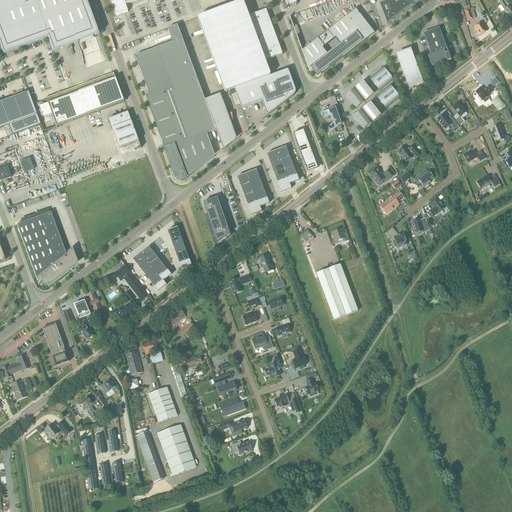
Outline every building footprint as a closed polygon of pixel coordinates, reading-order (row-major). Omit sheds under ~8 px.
[(94,36),(100,34),(86,0),(0,0),(0,45),(3,54),(47,38),(53,52),(79,42),(79,43),(80,42),(93,37),(94,37),(94,36)] [(109,0),(116,16),(121,14),(128,12),(126,5),(139,0),(109,0)] [(295,0),(283,0),(287,9),(297,5),(295,0)] [(387,24),(397,16),(391,0),(389,0),(380,4),(387,24)] [(391,0),(397,16),(407,8),(403,0),(391,0)] [(403,0),(407,8),(417,1),(416,0),(403,0)] [(465,10),(470,9),(469,6),(467,0),(461,0),(464,8),(464,7),(465,10)] [(505,0),(498,0),(506,13),(507,12),(509,16),(511,14),(511,8),(511,9),(510,6),(508,8),(507,5),(508,4),(505,0)] [(198,18),(198,19),(224,92),(225,92),(225,93),(226,93),(229,92),(235,89),(270,77),(270,76),(271,76),(271,75),(263,53),(273,49),(279,47),(282,55),(283,55),(266,10),(269,18),(259,22),(252,24),(245,6),(244,2),(243,2),(243,1),(242,1),(198,18)] [(310,72),(312,70),(317,76),(321,73),(322,74),(334,64),(369,38),(374,33),(370,28),(356,9),(328,31),(302,51),(310,72)] [(470,9),(465,10),(468,21),(473,20),(473,19),(476,18),(473,10),(470,11),(470,9)] [(474,28),(479,36),(487,31),(482,22),(474,28)] [(145,95),(163,143),(174,174),(175,176),(176,178),(178,180),(181,181),(183,180),(185,179),(185,180),(187,178),(215,156),(207,134),(216,131),(205,100),(178,25),(168,29),(173,43),(135,56),(149,94),(145,95)] [(431,55),(428,56),(432,66),(447,61),(451,60),(451,59),(440,29),(424,34),(431,55)] [(407,82),(409,87),(423,82),(421,77),(411,50),(408,51),(399,54),(397,55),(407,82)] [(381,68),(372,76),(371,75),(371,76),(376,82),(373,84),(375,86),(378,84),(382,90),(378,93),(383,100),(380,102),(382,104),(384,102),(389,108),(390,108),(399,100),(399,101),(399,100),(397,97),(398,97),(396,94),(395,95),(388,86),(393,82),(390,79),(391,79),(389,76),(389,77),(381,68)] [(114,73),(45,99),(56,127),(124,102),(114,73)] [(294,96),(293,95),(294,90),(296,90),(292,79),(283,82),(279,73),(270,77),(235,89),(236,93),(242,108),(262,101),(267,114),(267,115),(268,115),(262,120),(277,109),(279,107),(294,96)] [(499,83),(496,78),(490,83),(493,87),(499,83)] [(357,108),(359,106),(357,104),(368,94),(370,97),(372,95),(370,93),(362,83),(347,95),(355,105),(357,108)] [(488,87),(484,91),(482,88),(481,88),(480,88),(477,90),(478,91),(476,92),(479,97),(478,98),(480,101),(482,100),(482,101),(483,100),(485,103),(489,100),(487,97),(488,97),(488,96),(492,92),(488,87)] [(0,128),(8,126),(12,136),(40,125),(36,115),(28,92),(0,101),(0,128)] [(221,95),(205,100),(216,131),(223,150),(237,139),(231,122),(233,121),(232,113),(228,115),(221,95)] [(465,122),(461,117),(466,112),(459,103),(453,108),(458,114),(454,117),(460,126),(465,122)] [(370,104),(354,117),(362,126),(364,129),(366,127),(364,125),(376,115),(378,118),(379,116),(377,114),(378,114),(370,104)] [(322,113),(324,118),(331,115),(334,123),(327,128),(329,133),(341,124),(336,108),(322,113)] [(138,141),(141,147),(135,150),(141,148),(128,112),(108,119),(119,148),(138,141)] [(447,118),(444,114),(438,119),(445,129),(452,124),(452,125),(456,123),(450,115),(447,118)] [(492,128),(497,141),(502,139),(508,142),(510,138),(502,134),(499,126),(492,128)] [(295,139),(305,135),(304,131),(303,130),(297,133),(294,134),(293,134),(293,135),(294,134),(295,139)] [(307,140),(305,135),(295,139),(297,143),(307,140)] [(299,148),(309,144),(307,140),(297,143),(299,148)] [(309,144),(299,148),(301,153),(310,149),(309,144)] [(413,145),(409,148),(410,150),(409,151),(405,146),(403,148),(403,147),(402,147),(399,149),(399,150),(399,151),(398,152),(406,162),(413,157),(411,154),(413,153),(417,159),(421,156),(413,145)] [(280,150),(277,151),(279,156),(288,152),(286,148),(287,147),(286,147),(280,150)] [(310,149),(301,153),(302,157),(312,154),(310,149)] [(468,153),(463,155),(468,163),(478,157),(481,161),(485,159),(481,152),(476,154),(474,150),(469,154),(468,153)] [(267,154),(267,155),(269,159),(279,156),(277,151),(274,152),(267,154)] [(288,152),(279,156),(280,160),(290,157),(288,152)] [(314,158),(312,154),(302,157),(304,162),(314,158)] [(279,156),(269,159),(271,164),(280,160),(279,156)] [(290,157),(280,160),(282,165),(292,162),(290,157)] [(29,158),(20,162),(24,173),(33,170),(29,158)] [(304,162),(306,167),(316,163),(314,158),(304,162)] [(280,160),(271,164),(273,169),(282,165),(280,160)] [(292,162),(282,165),(284,170),(293,166),(292,162)] [(308,172),(318,168),(317,167),(316,163),(306,167),(306,168),(308,172)] [(282,165),(273,169),(274,173),(284,170),(282,165)] [(293,166),(284,170),(286,175),(295,171),(293,166)] [(0,179),(0,181),(0,180),(0,181),(0,182),(11,178),(10,177),(9,175),(9,174),(8,174),(8,172),(7,170),(6,168),(7,168),(7,167),(0,169),(0,179)] [(384,174),(383,176),(377,168),(369,175),(370,176),(370,177),(372,180),(374,180),(378,185),(378,184),(380,186),(384,183),(382,181),(384,180),(386,182),(389,180),(395,175),(390,169),(384,174)] [(247,174),(249,179),(259,175),(257,170),(256,170),(250,173),(250,172),(247,174)] [(284,170),(274,173),(276,178),(286,175),(284,170)] [(295,171),(286,175),(287,179),(297,175),(295,171)] [(419,181),(423,187),(427,184),(431,181),(430,181),(434,178),(428,171),(422,176),(421,174),(414,179),(417,183),(419,181)] [(404,183),(411,177),(408,172),(400,179),(404,183)] [(238,178),(239,182),(249,179),(247,174),(244,175),(238,177),(237,177),(237,178),(238,178)] [(260,180),(259,175),(249,179),(251,183),(260,180)] [(286,175),(276,178),(278,183),(287,179),(286,175)] [(297,175),(287,179),(289,184),(290,184),(293,183),(299,180),(297,176),(297,175)] [(477,182),(481,190),(485,187),(486,188),(490,185),(490,184),(491,183),(494,188),(500,184),(494,175),(489,178),(487,176),(477,182)] [(251,183),(249,179),(239,182),(241,187),(251,183)] [(287,179),(278,183),(280,187),(289,184),(287,179)] [(252,188),(262,184),(260,180),(251,183),(252,188)] [(397,181),(392,185),(395,189),(400,185),(397,181)] [(251,183),(241,187),(243,192),(252,188),(251,183)] [(252,188),(254,193),(264,189),(262,184),(252,188)] [(289,184),(280,187),(281,192),(282,192),(285,191),(291,189),(290,184),(289,184)] [(243,192),(245,196),(254,193),(252,188),(243,192)] [(266,194),(264,189),(254,193),(256,197),(266,194)] [(381,206),(386,213),(398,204),(397,203),(403,198),(399,193),(400,192),(399,192),(381,206)] [(245,196),(246,201),(256,197),(254,193),(245,196)] [(267,198),(266,194),(256,197),(258,202),(268,198),(267,198)] [(258,202),(256,197),(246,201),(248,205),(248,206),(258,202)] [(231,236),(218,198),(203,203),(218,246),(231,236)] [(268,198),(258,202),(259,207),(260,207),(263,206),(269,203),(267,199),(268,199),(268,198)] [(432,209),(430,211),(434,216),(438,213),(445,208),(443,206),(444,205),(441,202),(440,203),(438,200),(431,205),(434,208),(433,210),(432,209)] [(250,210),(259,207),(258,202),(248,206),(250,210)] [(260,207),(259,207),(250,210),(252,215),(255,214),(262,212),(260,207)] [(16,225),(36,279),(40,276),(43,280),(39,283),(38,284),(41,285),(48,286),(73,267),(77,263),(77,262),(72,249),(67,253),(67,254),(66,255),(50,213),(16,225)] [(421,225),(419,219),(411,222),(416,233),(417,235),(424,233),(423,231),(423,230),(429,228),(427,223),(421,225)] [(170,230),(168,231),(170,236),(179,232),(178,227),(176,228),(175,228),(176,228),(170,230),(169,230),(170,230)] [(397,246),(398,248),(406,245),(405,241),(406,241),(403,234),(399,235),(393,228),(387,234),(393,242),(395,247),(397,246)] [(333,232),(332,232),(336,241),(334,242),(335,245),(339,243),(338,241),(343,239),(345,239),(346,242),(349,241),(346,233),(343,234),(341,229),(341,230),(333,233),(333,232)] [(301,236),(304,240),(306,243),(313,237),(308,230),(301,236)] [(179,232),(170,236),(171,241),(181,237),(179,232)] [(181,237),(171,241),(173,245),(183,242),(181,237)] [(183,242),(173,245),(175,250),(185,246),(183,242)] [(185,246),(175,250),(176,255),(186,251),(185,246)] [(142,252),(141,253),(144,257),(152,251),(149,247),(148,248),(147,248),(143,252),(142,252)] [(152,251),(144,257),(147,261),(156,255),(152,251)] [(186,251),(176,255),(178,259),(188,256),(186,251)] [(135,258),(133,259),(136,264),(144,257),(141,253),(140,254),(139,254),(140,254),(135,258),(134,258),(135,258)] [(156,255),(147,261),(151,265),(159,259),(156,255)] [(259,258),(261,264),(260,265),(262,268),(263,268),(265,274),(265,273),(273,270),(273,271),(274,271),(271,264),(271,265),(270,265),(269,262),(270,261),(270,262),(270,261),(268,255),(268,256),(260,259),(259,258)] [(188,256),(178,259),(180,264),(179,264),(190,260),(189,260),(188,256)] [(144,257),(136,264),(139,268),(147,261),(144,257)] [(159,259),(151,265),(154,269),(162,263),(159,259)] [(190,260),(179,264),(180,264),(181,269),(191,266),(190,261),(190,260)] [(147,261),(139,268),(142,271),(151,265),(147,261)] [(162,263),(154,269),(157,273),(165,267),(162,263)] [(151,265),(142,271),(145,275),(154,269),(151,265)] [(317,274),(334,321),(358,312),(340,265),(317,274)] [(130,274),(131,274),(124,266),(115,273),(121,281),(125,278),(142,300),(141,301),(142,301),(148,296),(130,274)] [(165,267),(157,273),(160,277),(168,271),(168,270),(168,271),(165,267)] [(154,269),(145,275),(149,279),(157,273),(154,269)] [(168,271),(160,277),(163,281),(171,275),(168,271)] [(157,273),(149,279),(152,283),(160,277),(157,273)] [(239,279),(237,280),(237,279),(230,282),(234,294),(241,291),(238,282),(240,282),(243,281),(244,284),(249,282),(247,276),(239,279)] [(160,277),(152,283),(155,287),(154,287),(154,288),(163,281),(160,277)] [(163,281),(154,288),(155,288),(158,291),(166,285),(163,281)] [(93,291),(92,291),(89,283),(83,285),(87,294),(86,294),(96,318),(103,315),(93,291)] [(117,311),(125,321),(140,309),(133,300),(135,299),(128,291),(125,294),(131,302),(122,308),(117,311)] [(259,298),(247,302),(249,307),(256,304),(257,307),(261,305),(259,298)] [(280,308),(285,306),(283,300),(281,301),(280,298),(268,302),(271,310),(279,307),(280,308)] [(75,308),(80,320),(91,315),(85,300),(79,303),(80,303),(74,306),(75,308)] [(180,309),(177,311),(165,320),(170,328),(174,324),(175,325),(178,323),(186,317),(180,309)] [(69,311),(64,313),(68,325),(74,323),(69,311)] [(254,312),(243,317),(246,325),(257,320),(254,312)] [(287,325),(291,323),(289,318),(281,321),(283,326),(276,329),(279,336),(290,332),(287,325)] [(191,323),(190,324),(181,330),(185,336),(195,329),(191,323)] [(65,349),(56,325),(43,330),(43,329),(51,353),(52,353),(53,357),(56,366),(69,362),(66,352),(65,352),(64,349),(65,349)] [(86,326),(80,330),(82,333),(83,333),(88,340),(90,338),(91,338),(92,337),(92,336),(93,335),(86,326)] [(252,341),(253,342),(252,342),(254,347),(255,346),(255,348),(262,346),(264,351),(273,348),(271,341),(266,342),(264,336),(252,341)] [(142,344),(145,352),(145,354),(152,352),(159,350),(156,340),(142,344)] [(292,361),(295,369),(299,367),(300,370),(304,368),(304,366),(307,365),(304,357),(303,357),(300,349),(293,352),(296,359),(292,361)] [(137,352),(136,352),(126,355),(131,375),(143,372),(137,352)] [(152,364),(163,361),(161,353),(150,355),(152,364)] [(7,378),(11,376),(10,373),(20,369),(21,371),(30,368),(25,356),(17,359),(18,363),(8,367),(7,367),(1,369),(2,373),(3,373),(5,372),(8,377),(7,378)] [(272,368),(268,369),(270,376),(274,374),(275,377),(281,374),(280,370),(279,367),(278,365),(283,364),(280,356),(272,358),(274,364),(271,365),(272,368)] [(202,362),(200,357),(185,362),(187,368),(188,369),(192,368),(192,366),(202,362)] [(170,365),(176,383),(176,384),(181,398),(187,396),(183,382),(182,382),(176,363),(170,365)] [(230,373),(213,379),(213,380),(213,379),(215,384),(214,384),(214,385),(232,378),(231,378),(230,373)] [(305,388),(308,395),(319,391),(316,383),(314,384),(312,379),(306,381),(308,386),(305,388)] [(100,387),(103,390),(106,394),(112,389),(115,393),(118,390),(113,384),(112,384),(109,380),(101,387),(100,386),(100,387)] [(129,381),(131,389),(139,388),(137,380),(129,381)] [(11,385),(13,390),(17,401),(26,397),(21,381),(11,385)] [(220,396),(237,390),(237,389),(237,390),(234,382),(217,388),(218,388),(220,396)] [(178,416),(168,387),(149,394),(159,423),(178,416)] [(285,405),(289,403),(290,406),(293,404),(297,414),(300,412),(296,399),(292,401),(291,397),(288,398),(287,396),(282,398),(281,397),(278,398),(278,399),(274,400),(275,401),(274,402),(275,405),(276,404),(277,408),(280,407),(281,409),(286,407),(285,405)] [(83,402),(88,408),(92,413),(94,411),(90,406),(93,404),(94,405),(91,401),(88,397),(83,401),(83,402)] [(96,401),(97,403),(102,409),(105,406),(107,408),(108,407),(107,405),(101,397),(96,401)] [(236,401),(223,406),(226,416),(245,409),(243,403),(238,405),(236,401)] [(94,416),(92,413),(88,408),(83,402),(78,405),(81,409),(80,410),(82,413),(85,410),(88,413),(92,417),(94,416)] [(111,411),(115,416),(123,410),(119,405),(111,411)] [(73,425),(70,421),(68,418),(65,420),(71,427),(73,425)] [(220,431),(232,427),(235,433),(235,432),(237,436),(242,433),(241,430),(248,428),(245,420),(239,422),(237,423),(237,422),(237,423),(232,425),(231,421),(218,426),(220,431)] [(64,421),(58,425),(66,436),(72,431),(64,421)] [(57,431),(52,425),(49,428),(48,428),(47,429),(47,430),(46,430),(52,438),(58,433),(56,431),(57,431)] [(158,434),(173,476),(197,467),(181,425),(158,434)] [(119,451),(116,431),(115,431),(115,432),(108,433),(111,452),(118,451),(119,451)] [(146,432),(136,436),(154,483),(163,480),(146,432)] [(95,436),(98,454),(105,453),(106,453),(103,435),(95,436)] [(83,440),(82,441),(85,460),(86,465),(94,464),(93,458),(93,455),(90,439),(90,440),(83,441),(83,440)] [(232,446),(234,452),(238,451),(240,455),(244,453),(248,452),(252,450),(249,442),(241,445),(240,442),(232,445),(232,446)] [(113,464),(116,483),(124,482),(121,462),(120,463),(113,464)] [(100,466),(103,485),(110,484),(111,484),(108,464),(107,465),(100,466)] [(95,469),(87,470),(90,490),(90,489),(98,488),(98,489),(95,469)] [(79,511),(74,475),(36,483),(40,511),(79,511)]
